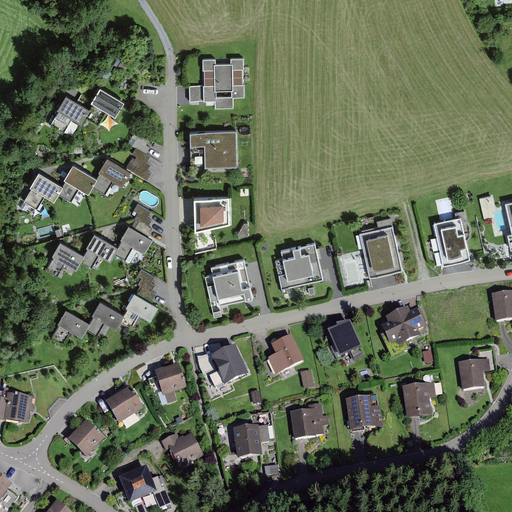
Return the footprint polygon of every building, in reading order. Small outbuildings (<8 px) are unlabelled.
[(245,55),(202,57),(204,85),(189,86),(190,101),(248,98),(245,55)] [(121,100),(96,85),(86,102),(112,116),(121,100)] [(86,109),(65,98),(57,112),(78,123),(86,109)] [(235,129),(186,128),(186,144),(203,144),(203,166),(235,166),(235,129)] [(127,171),(101,156),(93,170),(120,185),(127,171)] [(94,179),(71,164),(62,178),(85,193),(94,179)] [(60,184),(35,169),(25,185),(50,200),(60,184)] [(486,217),(498,214),(492,194),(480,198),(486,217)] [(229,198),(191,199),(193,233),(229,225),(229,198)] [(141,204),(131,224),(146,232),(156,212),(141,204)] [(453,216),(431,221),(440,264),(469,258),(461,218),(465,217),(463,209),(452,212),(453,216)] [(358,228),(369,276),(404,268),(393,220),(358,228)] [(151,239),(125,224),(117,237),(143,252),(151,239)] [(115,246),(91,232),(82,246),(106,260),(115,246)] [(82,253),(57,241),(50,255),(75,268),(82,253)] [(318,246),(271,255),(280,296),(326,286),(318,246)] [(246,261),(202,270),(211,313),(255,304),(246,261)] [(141,270),(139,276),(144,277),(139,292),(152,296),(158,274),(141,270)] [(156,305),(132,291),(124,304),(148,318),(156,305)] [(511,293),(490,297),(494,325),(511,322),(511,293)] [(121,313),(97,300),(90,314),(113,327),(121,313)] [(85,322),(61,308),(53,321),(77,334),(85,322)] [(408,310),(386,318),(390,328),(381,332),(384,341),(394,337),(397,346),(418,338),(415,330),(424,327),(419,312),(410,316),(408,310)] [(346,322),(323,332),(335,361),(358,351),(346,322)] [(304,360),(291,334),(272,344),(277,353),(268,358),(275,373),(304,360)] [(234,347),(211,358),(223,386),(247,375),(234,347)] [(489,358),(457,363),(461,392),(483,389),(481,373),(490,372),(489,358)] [(179,364),(151,373),(160,405),(189,396),(179,364)] [(302,372),(306,389),(317,386),(313,370),(302,372)] [(433,382),(401,387),(405,419),(429,415),(426,398),(435,397),(433,382)] [(127,386),(103,402),(119,425),(143,409),(127,386)] [(31,399),(5,394),(1,422),(27,426),(31,399)] [(365,398),(343,401),(347,431),(382,427),(380,407),(366,409),(365,398)] [(322,409),(289,411),(291,437),(324,435),(322,409)] [(104,438),(87,421),(66,443),(84,460),(104,438)] [(258,426),(232,430),(236,457),(262,453),(258,426)] [(189,427),(162,439),(177,471),(204,458),(189,427)] [(146,469),(119,477),(127,505),(155,496),(146,469)] [(0,477),(0,501),(12,487),(0,477)] [(66,511),(52,501),(43,511),(66,511)]
